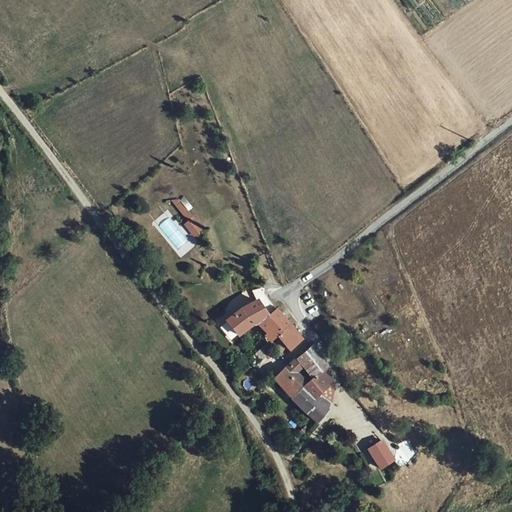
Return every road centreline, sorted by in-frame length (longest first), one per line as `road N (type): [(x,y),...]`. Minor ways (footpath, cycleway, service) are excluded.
road 1 (track): [(0,93),(270,446),(294,511)]
road 2 (residential): [(511,122),(287,298),(341,390),(324,424)]
